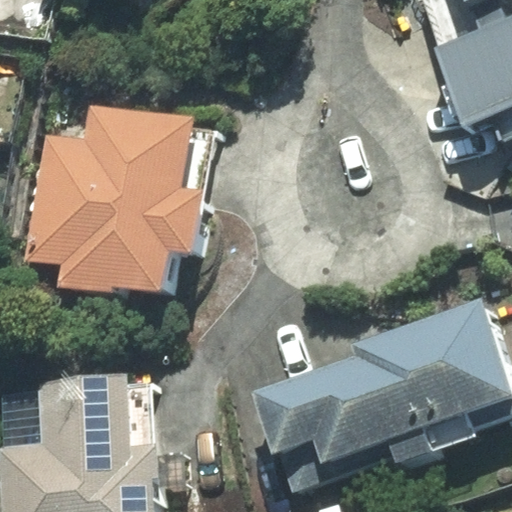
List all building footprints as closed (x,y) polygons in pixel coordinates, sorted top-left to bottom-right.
[(511,0),(439,0),(491,132),(511,124),(511,0)] [(0,140),(12,105),(0,101),(0,140)] [(221,115),(105,108),(104,138),(69,137),(68,155),(51,154),(44,287),(200,294),(202,253),(231,255),(235,189),(218,188),(221,115)] [(511,300),(380,343),(385,360),(278,394),(299,458),(346,443),(354,467),(417,447),(423,465),(499,440),(493,420),(511,414),(511,300)] [(154,381),(59,382),(57,452),(24,452),(24,511),(183,511),(183,493),(200,493),(200,455),(155,455),(154,381)]
